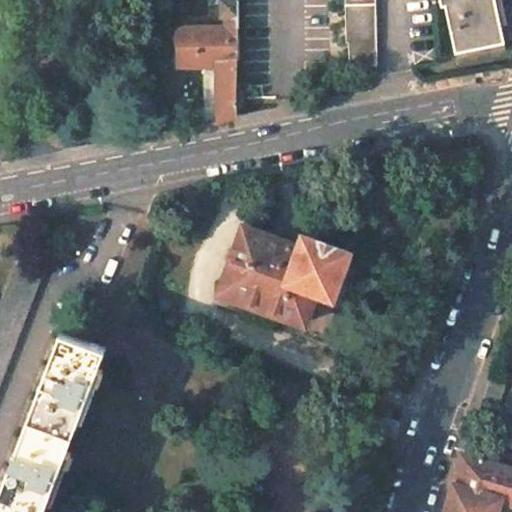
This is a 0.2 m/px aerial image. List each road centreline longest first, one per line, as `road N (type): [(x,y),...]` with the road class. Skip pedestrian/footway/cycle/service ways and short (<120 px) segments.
road 1 (unclassified): [(511,95),(0,192)]
road 2 (tertiary): [(511,216),(408,511)]
